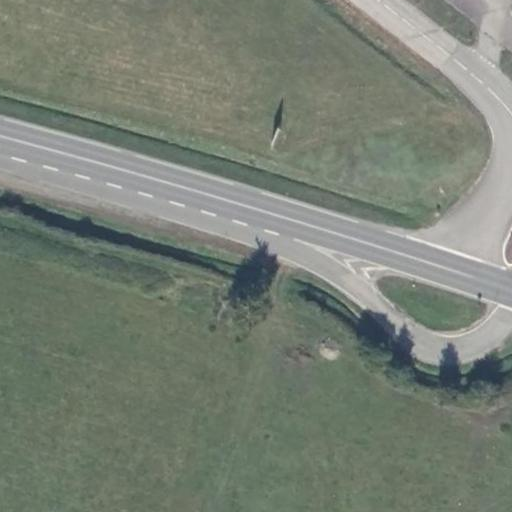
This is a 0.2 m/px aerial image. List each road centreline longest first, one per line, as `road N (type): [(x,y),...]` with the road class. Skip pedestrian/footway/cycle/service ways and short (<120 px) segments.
road 1 (unclassified): [(259,215),(360,289),(405,336),(456,353),(497,333),(511,311)]
road 2 (secondary): [(0,143),(259,215)]
road 3 (secondary): [(259,215),(461,273)]
road 4 (unclassified): [(378,0),(456,61),(511,123)]
